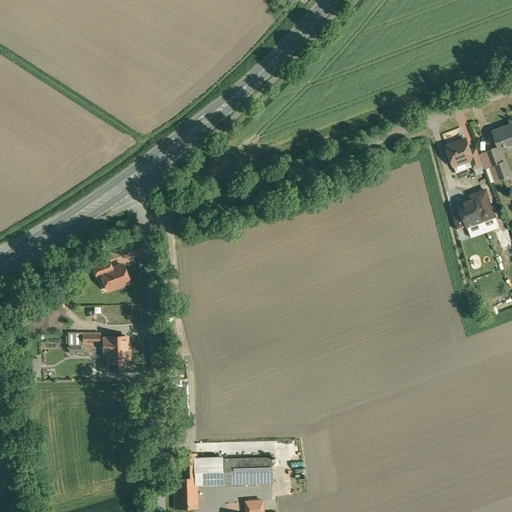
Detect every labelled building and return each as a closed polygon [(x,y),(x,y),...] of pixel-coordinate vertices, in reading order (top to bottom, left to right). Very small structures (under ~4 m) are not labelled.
[(511,125),(493,132),(499,149),(511,144),(511,125)] [(466,140),(447,147),(454,166),(470,160),(473,159),(470,151),(466,140)] [(496,148),(487,151),(493,166),(501,163),(496,148)] [(483,165),(477,149),(470,151),(473,159),(470,160),(473,169),(483,165)] [(483,165),(473,169),(476,176),(486,173),(483,165)] [(482,186),(459,195),(468,219),(469,221),(473,219),(492,212),(482,186)] [(469,221),(468,219),(455,223),(459,240),(478,234),(473,219),(469,221)] [(110,261),(93,267),(97,278),(103,276),(102,273),(113,269),(110,261)] [(113,269),(102,273),(103,276),(105,284),(108,283),(111,290),(129,283),(129,281),(130,279),(129,276),(127,275),(123,265),(113,269)] [(125,328),(125,305),(107,305),(108,329),(125,328)] [(100,345),(100,333),(83,333),(83,345),(96,345),(100,345)] [(83,345),(81,345),(81,356),(97,356),(96,345),(83,345)] [(126,352),(99,353),(99,361),(106,361),(106,376),(128,376),(128,366),(126,366),(126,352)] [(39,360),(26,360),(26,377),(39,377),(39,360)] [(197,454),(179,454),(180,478),(174,478),(175,510),(198,509),(197,485),(197,460),(197,454)] [(272,458),(221,459),(222,485),(272,484),(272,458)] [(221,459),(197,460),(197,485),(222,485),(221,459)] [(263,511),(263,501),(246,502),(246,511),(263,511)]
